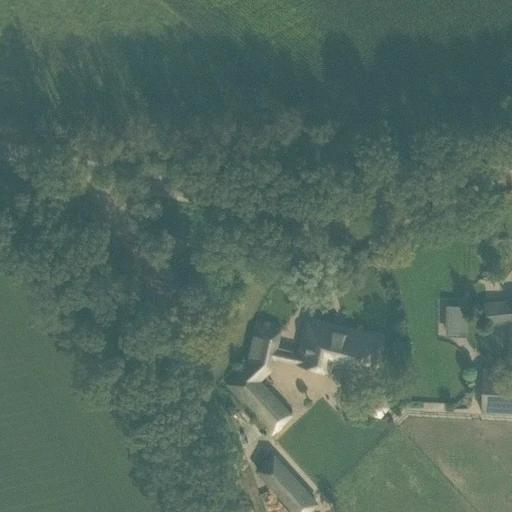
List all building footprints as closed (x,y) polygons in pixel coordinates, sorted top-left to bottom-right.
[(508,323),(505,369),(511,369),(511,298),(482,301),(485,326),(508,323)] [(466,306),(445,305),(445,335),(466,335),(466,306)] [(312,320),(303,357),(299,357),(297,362),(332,370),(333,365),(372,374),(382,337),(312,320)] [(228,384),(273,434),(293,417),(248,366),(228,384)] [(511,369),(505,369),(496,369),(484,368),(483,376),(481,411),(511,412),(511,369)] [(256,470),(293,511),(309,511),(318,504),(274,454),(256,470)]
